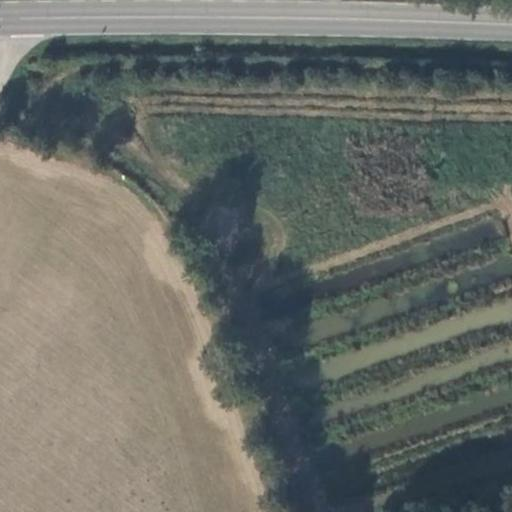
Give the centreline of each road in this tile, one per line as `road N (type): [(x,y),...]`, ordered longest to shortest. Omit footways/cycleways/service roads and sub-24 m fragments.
road 1 (secondary): [(511,24),(11,18)]
road 2 (track): [(314,511),(223,248),(183,195),(128,151)]
